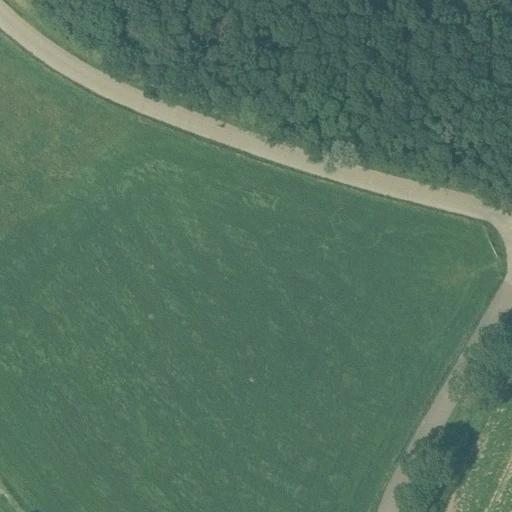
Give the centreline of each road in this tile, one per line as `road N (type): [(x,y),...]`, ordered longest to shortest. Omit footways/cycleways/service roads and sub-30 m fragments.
road 1 (unclassified): [(511,215),(352,182),(170,120),(98,89),(0,16)]
road 2 (unclassified): [(511,284),(384,511)]
